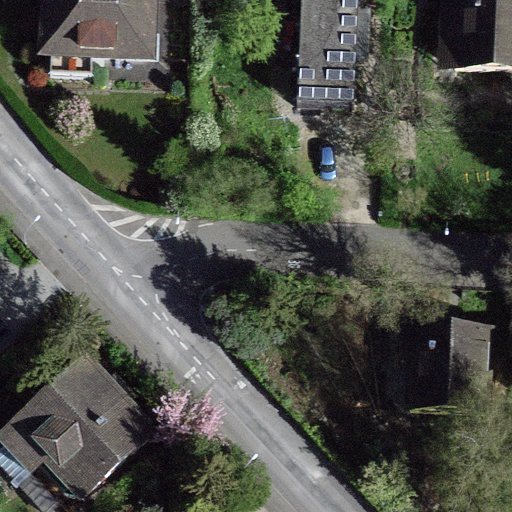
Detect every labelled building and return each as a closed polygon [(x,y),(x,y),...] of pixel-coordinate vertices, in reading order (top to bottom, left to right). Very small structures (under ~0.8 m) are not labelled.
[(170,80),(172,0),(40,0),(38,63),(50,64),(49,78),(92,80),(93,65),(112,66),(112,78),(170,80)] [(356,0),(302,0),(298,107),(351,110),(356,0)] [(511,0),(440,0),(437,74),(511,77),(511,0)] [(491,419),(495,329),(400,325),(398,366),(409,367),(407,416),(491,419)] [(75,511),(77,511),(160,436),(128,401),(134,395),(116,375),(108,382),(88,360),(0,439),(0,467),(41,511),(52,511),(58,506),(35,481),(41,475),(75,511)] [(511,510),(511,457),(492,457),(491,509),(511,510)]
